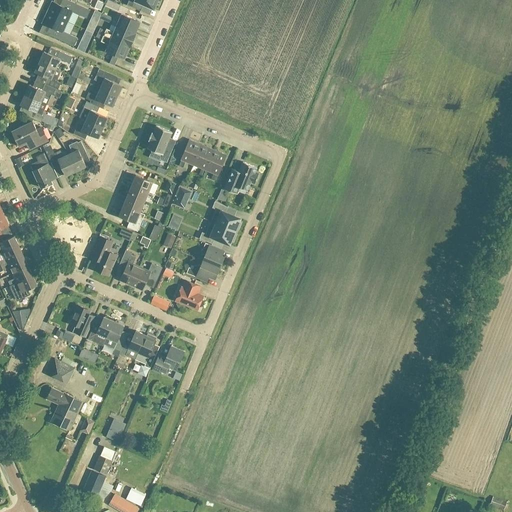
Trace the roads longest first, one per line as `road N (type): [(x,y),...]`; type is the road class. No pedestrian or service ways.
road 1 (unclassified): [(137,92),(282,152),(206,334)]
road 2 (residential): [(389,511),(489,244)]
road 3 (unclassified): [(33,213),(96,183),(137,92)]
road 4 (unclassified): [(206,334),(59,270)]
road 5 (unclassified): [(0,388),(13,377),(59,270)]
